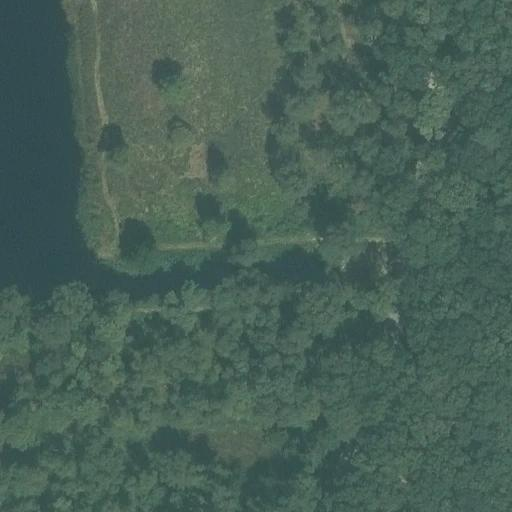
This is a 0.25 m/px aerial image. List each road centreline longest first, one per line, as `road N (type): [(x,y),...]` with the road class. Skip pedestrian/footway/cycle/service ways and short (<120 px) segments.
road 1 (unclassified): [(511,67),(446,133),(421,180),(384,349),(348,444)]
road 2 (track): [(411,0),(413,92),(446,133)]
